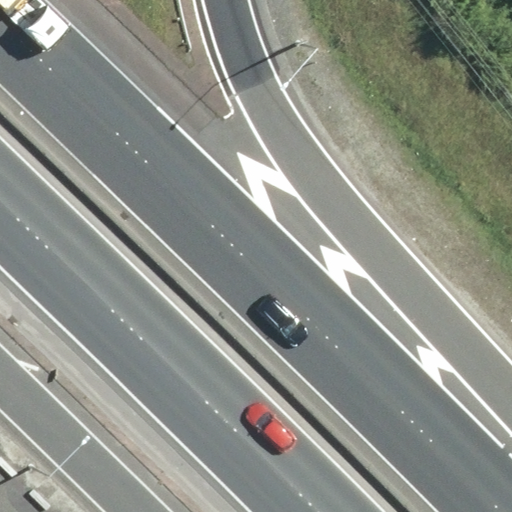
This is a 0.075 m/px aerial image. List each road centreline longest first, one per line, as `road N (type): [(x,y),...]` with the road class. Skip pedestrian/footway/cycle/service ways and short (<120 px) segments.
road 1 (motorway): [(0,28),(478,511)]
road 2 (motorway): [(220,0),(284,146),(511,412)]
road 3 (motorway): [(290,511),(0,222)]
road 4 (motorway): [(143,511),(0,367)]
